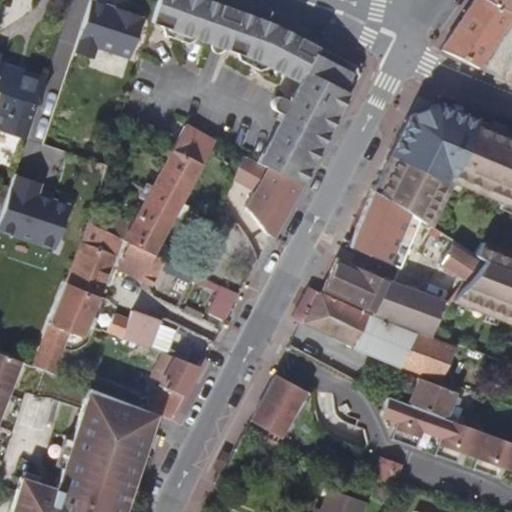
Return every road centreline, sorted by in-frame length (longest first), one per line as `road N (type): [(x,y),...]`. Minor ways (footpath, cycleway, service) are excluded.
road 1 (tertiary): [(245,349),(401,53)]
road 2 (residential): [(280,342),(351,383),(382,444),(511,492)]
road 3 (tertiary): [(161,511),(245,349)]
road 4 (residential): [(119,293),(245,349)]
road 5 (tertiary): [(401,53),(369,27),(286,0)]
